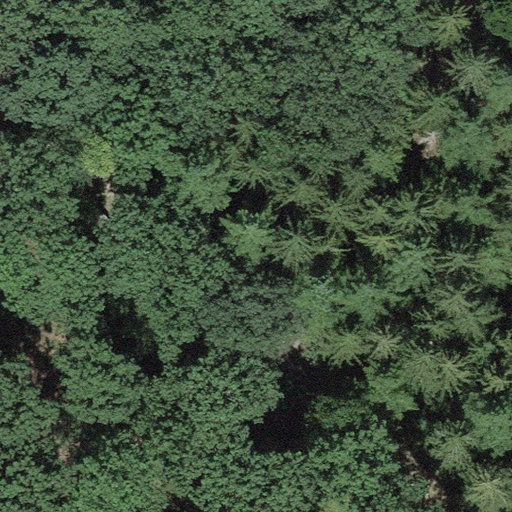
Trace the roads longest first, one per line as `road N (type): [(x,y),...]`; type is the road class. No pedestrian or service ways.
road 1 (track): [(0,6),(488,511)]
road 2 (track): [(127,138),(0,223)]
